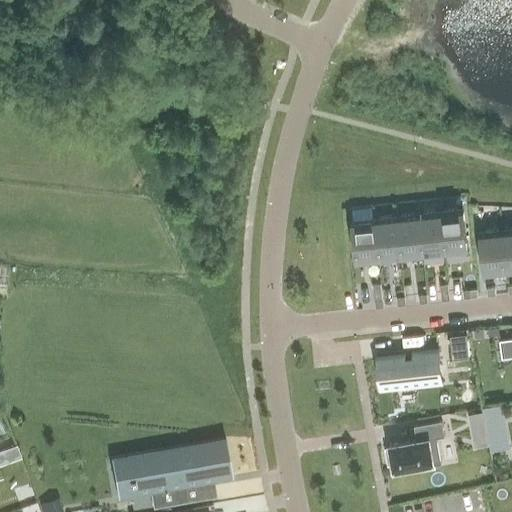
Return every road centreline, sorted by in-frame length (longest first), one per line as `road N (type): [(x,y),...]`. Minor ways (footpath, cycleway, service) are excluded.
road 1 (residential): [(319,44),(282,177),(270,334)]
road 2 (residential): [(511,305),(270,334)]
road 3 (residential): [(270,334),(295,511)]
